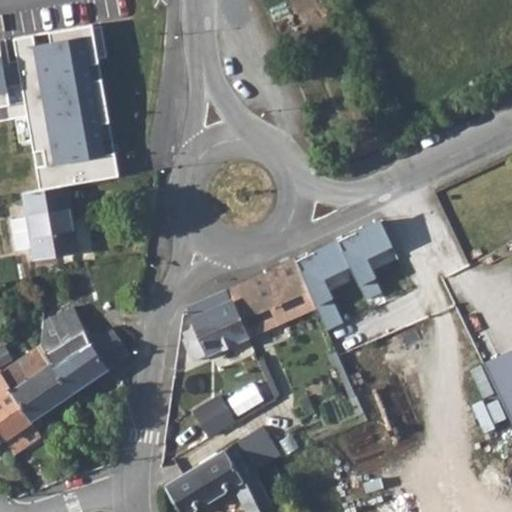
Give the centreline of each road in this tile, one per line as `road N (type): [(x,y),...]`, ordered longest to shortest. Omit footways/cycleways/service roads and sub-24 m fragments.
road 1 (unclassified): [(130,504),(153,345),(201,234)]
road 2 (unclassified): [(293,206),(349,202),(511,119)]
road 3 (residential): [(196,0),(214,142)]
road 4 (unclassified): [(293,206),(295,185),(277,151),(242,137),(214,142)]
